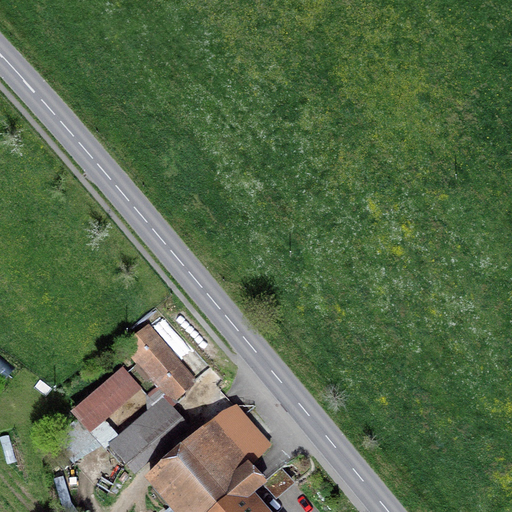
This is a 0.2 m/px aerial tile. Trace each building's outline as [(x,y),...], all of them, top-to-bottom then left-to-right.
[(127,349),(171,400),(194,380),(150,329),(127,349)] [(123,367),(71,413),(90,435),(142,389),(123,367)] [(142,394),(109,420),(119,433),(152,407),(142,394)] [(111,447),(128,466),(180,420),(163,401),(111,447)] [(154,490),(172,511),(248,511),(240,502),(260,484),(247,469),(268,448),(235,409),(157,476),(163,482),(154,490)]
